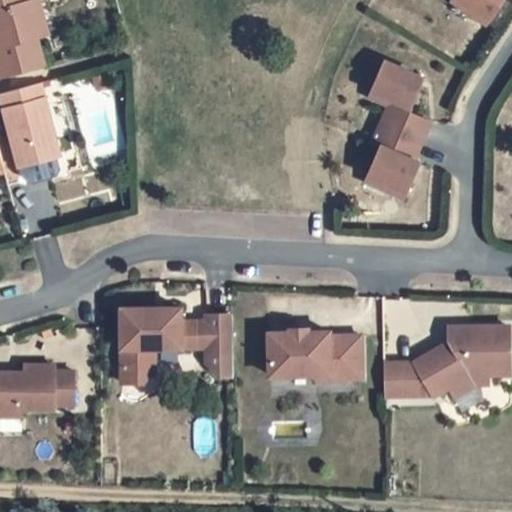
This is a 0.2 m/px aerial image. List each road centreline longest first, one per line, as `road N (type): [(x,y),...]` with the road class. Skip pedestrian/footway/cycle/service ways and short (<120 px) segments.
road 1 (residential): [(0,314),(63,296),(135,251),(469,263)]
road 2 (track): [(484,511),(345,500),(0,492)]
road 3 (residential): [(469,263),(477,103),(511,44)]
